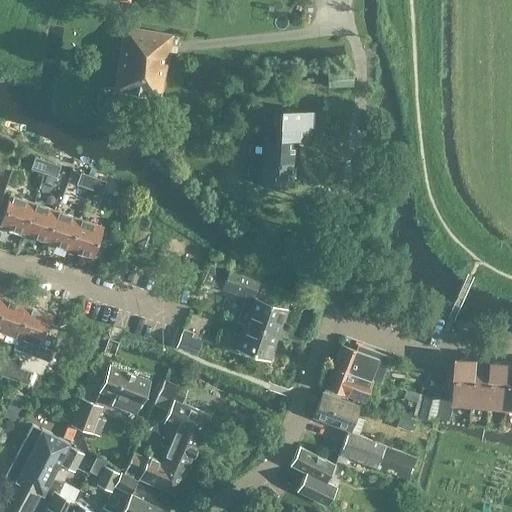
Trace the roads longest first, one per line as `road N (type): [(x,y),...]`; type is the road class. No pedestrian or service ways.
road 1 (residential): [(206,511),(277,461),(326,336),(340,325),(443,358),(461,346),(511,352)]
road 2 (residential): [(182,318),(0,260)]
